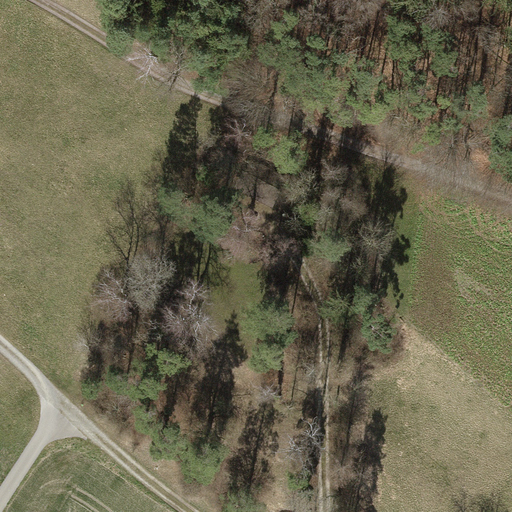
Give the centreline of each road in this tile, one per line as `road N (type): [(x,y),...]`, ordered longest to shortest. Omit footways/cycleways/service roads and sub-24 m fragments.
road 1 (track): [(511,195),(203,96),(42,0)]
road 2 (track): [(325,511),(325,321),(312,284),(269,217),(228,173),(230,104)]
road 3 (track): [(61,410),(193,511)]
